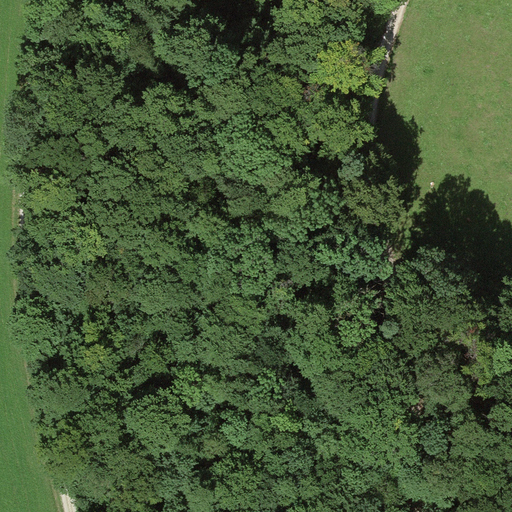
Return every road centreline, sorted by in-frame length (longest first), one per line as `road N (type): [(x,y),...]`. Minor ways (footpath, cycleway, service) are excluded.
road 1 (track): [(395,0),(361,125),(357,195),(410,511)]
road 2 (track): [(69,511),(29,288),(29,147),(42,0)]
